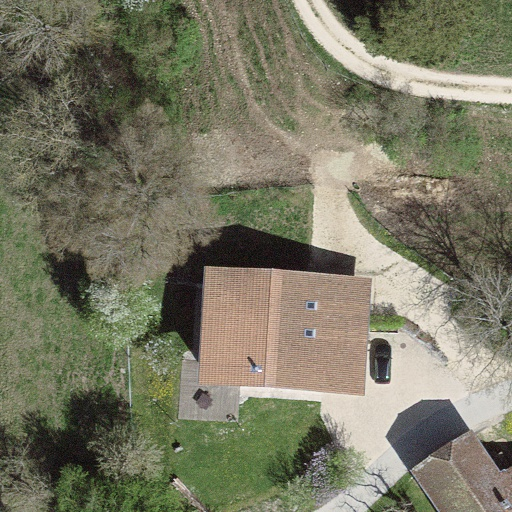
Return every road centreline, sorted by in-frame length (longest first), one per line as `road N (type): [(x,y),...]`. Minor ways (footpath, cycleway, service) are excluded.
road 1 (track): [(511,96),(427,96),(315,24),(308,0)]
road 2 (residential): [(511,393),(337,511)]
